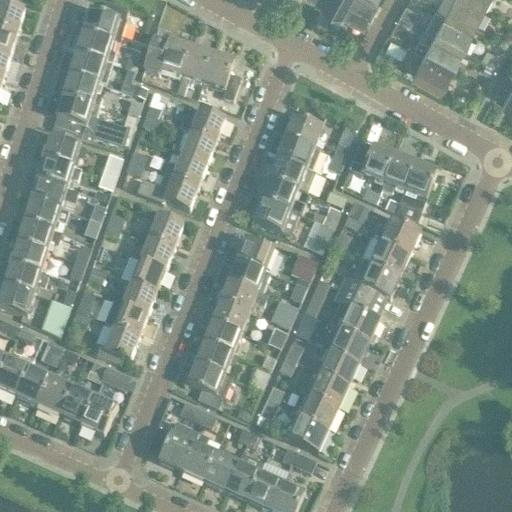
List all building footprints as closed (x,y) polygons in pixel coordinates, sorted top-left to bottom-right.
[(321,0),(321,2),(342,14),(349,0),(321,0)] [(349,0),(342,14),(364,25),(377,1),(377,0),(349,0)] [(472,29),(483,10),(464,0),(451,0),(444,14),(472,29)] [(464,0),(483,10),(488,0),(464,0)] [(0,6),(0,32),(18,38),(25,14),(0,6)] [(400,16),(411,22),(416,12),(406,6),(400,16)] [(83,36),(113,45),(120,23),(125,25),(128,14),(106,7),(102,18),(90,14),(83,36)] [(461,49),(472,29),(444,14),(436,9),(425,29),(433,34),(461,49)] [(411,22),(400,16),(391,32),(402,38),(411,22)] [(0,57),(11,61),(18,38),(0,32),(0,57)] [(451,69),(461,49),(433,34),(423,54),(451,69)] [(83,36),(76,58),(113,69),(116,59),(109,57),(113,45),(83,36)] [(182,81),(192,51),(170,44),(168,51),(153,46),(145,74),(167,81),(169,77),(182,81)] [(182,81),(204,88),(213,58),(192,51),(182,81)] [(451,69),(423,54),(411,74),(440,89),(451,69)] [(0,82),(4,83),(11,61),(0,57),(0,82)] [(76,58),(70,79),(100,88),(106,90),(113,69),(76,58)] [(213,58),(204,88),(220,93),(218,100),(233,105),(240,83),(230,80),(234,65),(213,58)] [(128,66),(125,73),(127,74),(135,76),(138,66),(131,64),(128,66)] [(511,71),(504,86),(510,89),(503,102),(511,106),(511,71)] [(70,79),(63,100),(93,109),(100,88),(70,79)] [(134,88),(131,99),(145,103),(148,93),(134,88)] [(148,114),(162,119),(163,116),(161,115),(163,108),(160,107),(162,100),(153,97),(148,114)] [(93,109),(63,100),(57,122),(85,131),(83,138),(124,150),(129,133),(89,121),(93,109)] [(142,107),(132,104),(126,125),(136,128),(142,107)] [(162,119),(148,114),(142,130),(156,135),(162,119)] [(200,115),(191,138),(216,148),(225,124),(200,115)] [(286,141),(315,153),(323,132),(294,121),(286,141)] [(191,138),(183,160),(208,170),(216,148),(191,138)] [(51,141),(44,163),(74,172),(81,150),(51,141)] [(286,141),(278,161),(307,173),(313,175),(320,157),(314,154),(315,153),(286,141)] [(350,175),(384,188),(395,159),(374,151),(373,152),(361,147),(350,175)] [(333,160),(345,164),(349,153),(338,148),(333,160)] [(130,166),(144,170),(147,161),(133,156),(130,166)] [(102,181),(116,185),(123,164),(109,159),(102,181)] [(384,188),(405,196),(416,167),(395,159),(384,188)] [(199,192),(208,170),(183,160),(178,171),(170,168),(166,179),(199,192)] [(345,164),(333,160),(327,175),(339,179),(345,164)] [(278,161),(270,182),(298,193),(307,173),(278,161)] [(44,163),(38,184),(68,193),(74,172),(44,163)] [(144,170),(130,166),(126,176),(140,180),(144,170)] [(416,167),(405,196),(426,204),(437,175),(416,167)] [(190,215),(199,192),(166,179),(161,192),(142,184),(137,197),(164,208),(165,205),(190,215)] [(116,185),(102,181),(98,191),(112,196),(116,185)] [(270,182),(261,203),(290,214),(298,193),(270,182)] [(38,184),(31,205),(68,216),(71,217),(78,196),(68,193),(38,184)] [(365,194),(361,203),(375,209),(379,200),(365,194)] [(329,197),(326,206),(343,212),(346,203),(329,197)] [(400,209),(396,219),(417,227),(421,218),(409,213),(414,200),(405,197),(400,209)] [(290,214),(261,203),(253,225),(290,240),(299,218),(290,214)] [(396,219),(400,209),(389,204),(385,215),(396,219)] [(31,205),(24,226),(55,235),(58,226),(64,228),(68,216),(31,205)] [(354,207),(348,220),(358,225),(364,212),(354,207)] [(91,223),(101,226),(106,213),(95,209),(91,223)] [(323,227),(334,232),(341,217),(330,212),(323,227)] [(108,227),(122,232),(125,222),(111,217),(108,227)] [(149,242),(175,253),(184,230),(158,219),(149,242)] [(101,226),(91,223),(85,240),(96,243),(101,226)] [(392,223),(381,245),(411,259),(421,237),(392,223)] [(24,226),(18,247),(48,257),(55,235),(24,226)] [(122,232),(108,227),(104,237),(118,242),(122,232)] [(334,232),(323,227),(311,255),(323,259),(334,232)] [(344,257),(351,242),(340,237),(333,252),(344,257)] [(149,242),(140,265),(166,275),(175,253),(149,242)] [(237,264),(266,275),(274,255),(245,244),(237,264)] [(401,281),(411,259),(381,245),(371,267),(376,269),(401,281)] [(18,247),(11,269),(42,278),(48,257),(18,247)] [(100,249),(97,257),(110,262),(112,254),(100,249)] [(76,265),(86,268),(91,254),(81,251),(76,265)] [(297,287),(308,292),(319,267),(308,262),(297,287)] [(92,273),(106,277),(109,267),(95,263),(92,273)] [(237,264),(229,285),(258,296),(266,275),(237,264)] [(86,268),(76,265),(70,281),(80,284),(86,268)] [(140,265),(131,287),(157,297),(166,275),(140,265)] [(401,281),(376,269),(371,267),(370,269),(360,265),(351,284),(345,282),(340,292),(346,295),(372,306),(376,298),(390,304),(401,281)] [(11,269),(5,290),(35,299),(42,278),(11,269)] [(106,277),(92,273),(88,282),(102,287),(106,277)] [(229,285),(221,306),(249,317),(258,296),(229,285)] [(131,287),(122,309),(148,319),(157,297),(131,287)] [(308,292),(297,287),(290,303),(301,308),(308,292)] [(0,312),(28,322),(35,299),(5,290),(0,304),(0,312)] [(340,292),(333,307),(342,310),(333,329),(372,347),(375,340),(374,339),(380,325),(377,323),(381,313),(371,308),(372,306),(346,295),(340,292)] [(63,308),(72,310),(76,297),(68,294),(63,308)] [(72,310),(63,308),(63,309),(39,301),(38,308),(40,313),(42,316),(47,320),(42,334),(60,342),(72,310)] [(221,306),(213,326),(241,337),(249,317),(221,306)] [(76,317),(90,322),(93,312),(79,308),(76,317)] [(122,309),(114,332),(139,342),(148,319),(122,309)] [(283,313),(276,328),(290,334),(296,319),(283,313)] [(90,322),(76,317),(73,327),(86,331),(90,322)] [(0,337),(15,344),(20,334),(0,324),(0,337)] [(301,325),(295,339),(306,344),(313,330),(301,325)] [(213,326),(205,346),(233,358),(241,337),(213,326)] [(372,348),(372,347),(333,329),(333,330),(340,334),(330,355),(360,368),(370,347),(372,348)] [(130,365),(139,342),(114,332),(105,355),(100,354),(97,361),(119,370),(123,362),(130,365)] [(274,333),(268,348),(281,354),(288,338),(274,333)] [(20,334),(15,344),(28,350),(33,340),(20,334)] [(205,346),(196,367),(225,379),(233,358),(205,346)] [(60,361),(64,354),(50,347),(46,355),(60,361)] [(286,361),(297,366),(303,352),(292,347),(286,361)] [(64,354),(60,361),(74,368),(78,360),(64,354)] [(330,355),(320,377),(350,391),(360,368),(330,355)] [(30,370),(8,360),(0,378),(0,394),(16,402),(30,370)] [(266,360),(261,371),(272,376),(277,364),(266,360)] [(297,366),(286,361),(279,377),(290,382),(297,366)] [(225,379),(196,367),(188,389),(201,395),(198,404),(218,412),(222,403),(224,404),(233,382),(225,379)] [(102,386),(108,373),(107,372),(107,374),(94,368),(90,375),(103,381),(102,386)] [(16,402),(38,411),(52,380),(30,370),(16,402)] [(108,373),(102,386),(126,397),(132,383),(108,373)] [(256,373),(249,390),(263,395),(270,379),(256,373)] [(320,377),(310,398),(340,412),(350,391),(320,377)] [(38,411),(60,421),(74,390),(52,380),(38,411)] [(60,421),(82,431),(96,400),(74,390),(60,421)] [(267,405),(278,411),(284,397),(273,392),(267,405)] [(310,398),(300,421),(329,434),(340,412),(310,398)] [(96,400),(82,431),(104,441),(118,410),(96,400)] [(278,411),(267,405),(260,421),(271,426),(278,411)] [(203,429),(208,417),(185,407),(180,418),(203,429)] [(240,413),(237,421),(248,426),(251,418),(240,413)] [(208,417),(203,429),(212,433),(217,421),(208,417)] [(319,458),(329,434),(300,421),(289,444),(319,458)] [(157,433),(152,446),(164,450),(169,437),(157,433)] [(247,450),(252,438),(243,434),(238,446),(247,450)] [(181,476),(194,447),(172,437),(159,466),(181,476)] [(252,438),(247,450),(256,454),(261,442),(252,438)] [(181,476),(203,485),(216,457),(205,452),(209,444),(199,439),(195,448),(194,447),(181,476)] [(280,463),(291,469),(296,457),(286,452),(280,463)] [(203,485),(226,496),(239,467),(216,457),(203,485)] [(311,478),(316,466),(296,457),(291,469),(311,478)] [(226,496),(247,505),(260,477),(239,467),(226,496)] [(247,505),(262,511),(271,511),(283,487),(287,477),(265,467),(260,477),(247,505)] [(283,487),(271,511),(298,511),(306,497),(283,487)]
